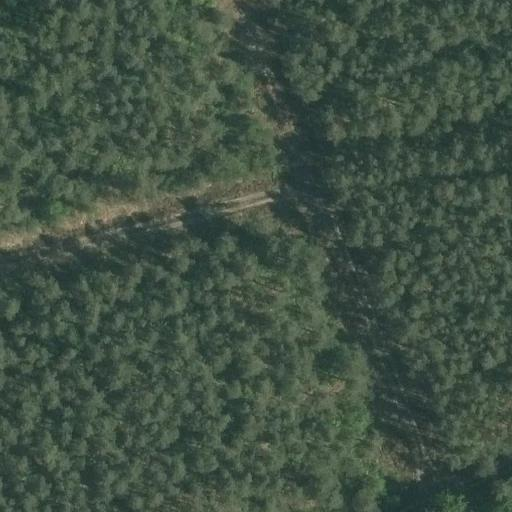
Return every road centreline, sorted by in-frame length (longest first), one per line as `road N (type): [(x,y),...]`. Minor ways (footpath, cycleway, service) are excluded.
road 1 (track): [(441,496),(243,0)]
road 2 (track): [(322,207),(249,203),(0,263)]
